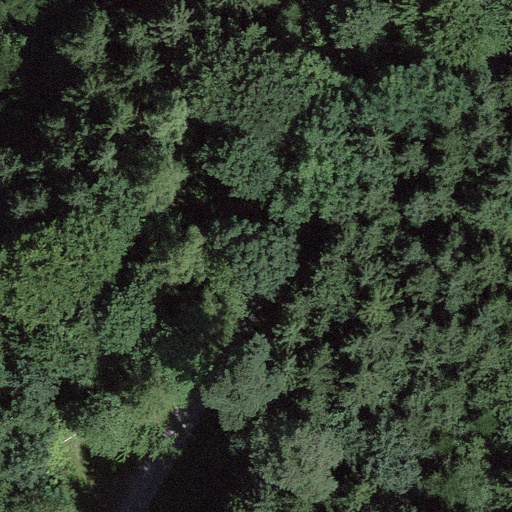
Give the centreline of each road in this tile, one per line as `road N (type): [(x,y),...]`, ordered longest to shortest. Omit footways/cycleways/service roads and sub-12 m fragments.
road 1 (track): [(170,511),(436,0)]
road 2 (track): [(135,511),(0,327)]
